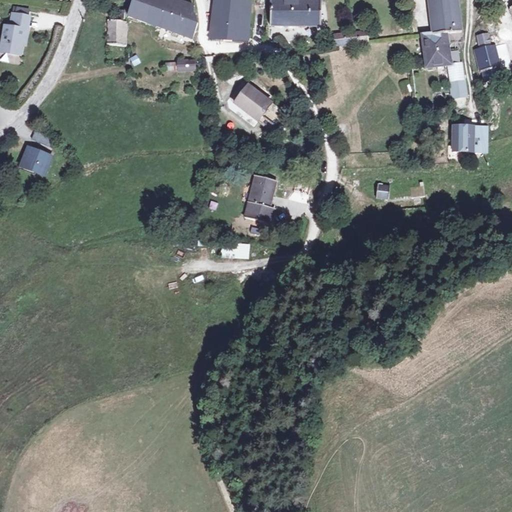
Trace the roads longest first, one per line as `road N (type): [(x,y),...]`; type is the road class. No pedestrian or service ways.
road 1 (track): [(233,511),(201,441),(200,396),(228,341),(317,226)]
road 2 (residential): [(200,0),(206,45),(278,53),(307,98),(332,175),(317,226)]
road 3 (unknown): [(51,80),(156,50),(216,46)]
road 4 (tertiary): [(81,0),(51,80),(9,130)]
